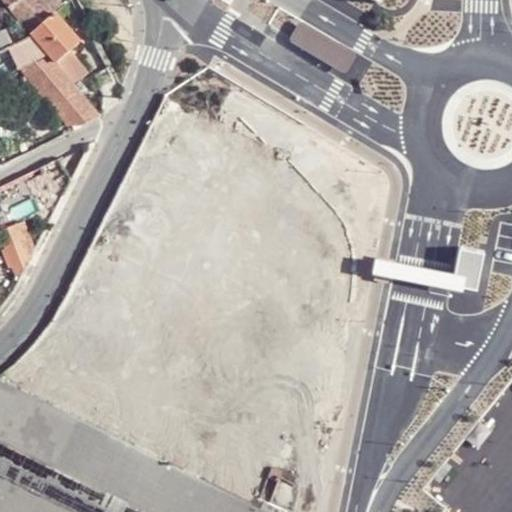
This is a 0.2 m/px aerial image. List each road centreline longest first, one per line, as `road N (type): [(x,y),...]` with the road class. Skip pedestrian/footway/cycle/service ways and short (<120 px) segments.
road 1 (unclassified): [(175,0),(334,100),(422,138)]
road 2 (residential): [(127,126),(25,322),(0,347)]
road 3 (unclassified): [(373,511),(496,352)]
road 4 (unclassified): [(404,330),(363,511)]
road 5 (unclassified): [(437,80),(280,0)]
road 6 (unclassified): [(452,181),(428,218),(404,330)]
road 7 (residential): [(0,176),(101,125),(127,126)]
road 8 (residential): [(159,0),(154,59),(127,126)]
